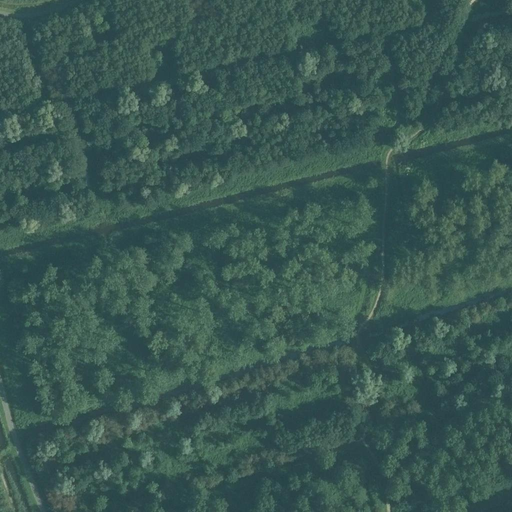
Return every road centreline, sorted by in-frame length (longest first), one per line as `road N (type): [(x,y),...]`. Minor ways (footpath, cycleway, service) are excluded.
road 1 (unknown): [(385,206),(377,308),(358,335),(375,396),(363,439),(387,511)]
road 2 (unknown): [(511,18),(475,32),(427,123),(405,140)]
